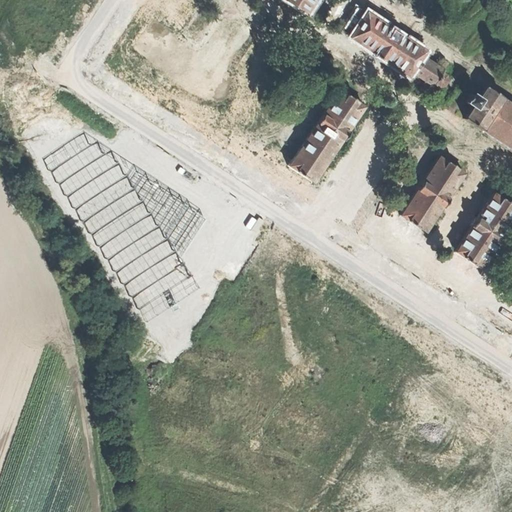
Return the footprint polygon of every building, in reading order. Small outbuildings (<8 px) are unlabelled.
[(178,29),(197,1),(195,0),(149,0),(145,6),(178,29)] [(283,0),(305,14),(313,2),(314,0),(283,0)] [(350,36),(365,14),(356,7),(341,30),(350,36)] [(366,12),(365,14),(350,36),(350,37),(374,54),(373,55),(382,61),(383,59),(408,76),(410,72),(421,55),(424,51),(366,12)] [(155,24),(138,50),(223,105),(239,80),(228,73),(256,29),(231,14),(204,55),(155,24)] [(427,59),(421,55),(410,72),(416,76),(415,77),(416,78),(417,76),(424,81),(423,82),(424,83),(420,88),(427,93),(430,87),(431,87),(432,86),(433,87),(434,86),(433,85),(434,84),(437,86),(437,88),(438,89),(439,87),(443,86),(444,88),(445,87),(444,86),(447,82),(449,82),(449,80),(447,80),(446,76),(447,75),(447,73),(445,75),(441,72),(442,71),(443,72),(444,70),(443,69),(444,68),(443,68),(447,63),(440,58),(436,64),(435,63),(435,64),(428,60),(429,59),(428,58),(427,59)] [(485,85),(476,97),(471,106),(462,118),(481,130),(482,128),(511,148),(511,104),(502,99),(503,97),(485,85)] [(320,114),(320,115),(315,121),(315,122),(316,123),(299,147),(324,164),(340,140),(346,131),(363,106),(338,90),(321,114),(320,114)] [(471,106),(476,97),(469,93),(464,101),(471,106)] [(203,215),(84,133),(43,160),(143,320),(196,284),(178,254),(203,215)] [(324,164),(299,147),(291,159),(267,144),(258,157),(306,189),(312,181),(324,164)] [(421,180),(420,182),(416,188),(415,189),(416,189),(399,214),(423,230),(424,231),(441,206),(446,198),(463,173),(438,157),(421,181),(421,180)] [(511,205),(493,192),(476,217),(470,225),(454,251),(478,267),(495,242),(495,243),(496,241),(500,235),(501,234),(511,216),(511,205)] [(204,261),(221,272),(260,213),(243,202),(204,261)] [(508,401),(454,366),(446,378),(359,511),(468,511),(480,495),(507,511),(511,511),(511,454),(484,436),(508,401)]
